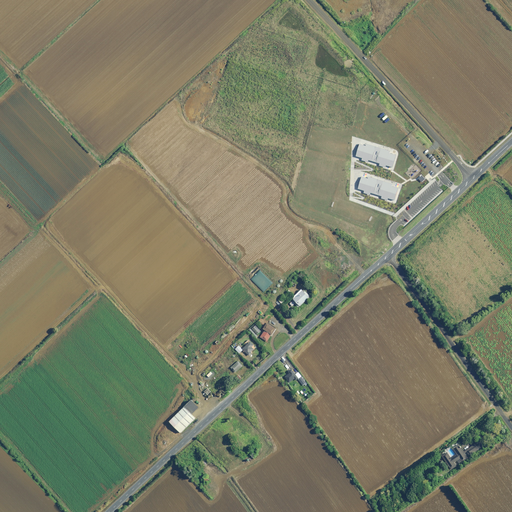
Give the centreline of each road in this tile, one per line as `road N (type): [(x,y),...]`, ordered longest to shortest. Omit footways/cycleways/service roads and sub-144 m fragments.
road 1 (tertiary): [(109,511),(387,254)]
road 2 (unclassified): [(472,177),(309,0)]
road 3 (unclassified): [(387,254),(511,426)]
